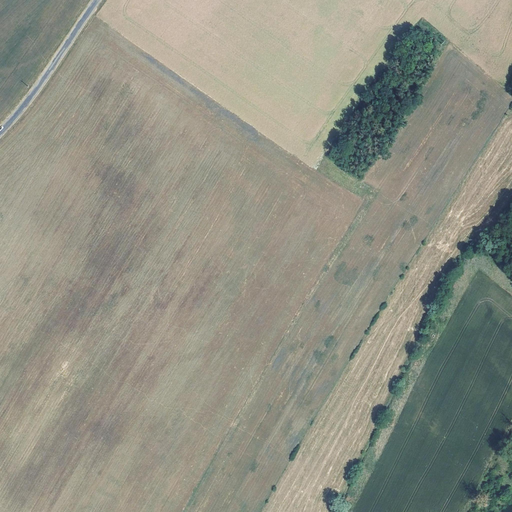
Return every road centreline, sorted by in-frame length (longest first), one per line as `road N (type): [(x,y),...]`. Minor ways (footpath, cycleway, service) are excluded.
road 1 (track): [(368,200),(182,511)]
road 2 (tertiary): [(0,131),(97,0)]
